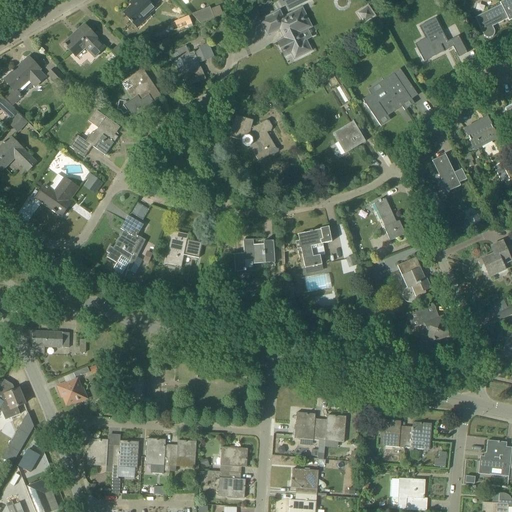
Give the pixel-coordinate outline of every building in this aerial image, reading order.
[(135,26),(154,8),(150,3),(153,0),(135,0),(136,1),(124,13),(130,20),(130,21),(132,23),(135,26)] [(262,0),(256,3),(261,14),(274,8),(270,0),(262,0)] [(277,0),(281,7),(286,6),(288,10),(308,0),(277,0)] [(509,20),(511,18),(511,0),(508,0),(500,4),(501,5),(475,18),(479,25),(484,35),(486,37),(489,38),(491,37),(493,35),(494,33),(494,30),(492,27),(508,19),(509,20)] [(368,5),(357,12),(364,23),(375,16),(368,5)] [(192,15),(196,19),(201,24),(214,18),(210,7),(192,15)] [(311,27),(302,9),(283,19),(279,12),(260,21),(267,35),(280,29),(285,39),(278,42),(285,56),(290,53),(294,61),(312,52),(306,39),(310,37),(306,29),(311,27)] [(448,43),(439,26),(435,19),(420,27),(435,56),(453,47),(459,57),(467,53),(458,37),(448,43)] [(379,21),(372,26),(376,31),(383,26),(379,21)] [(105,48),(96,38),(96,37),(84,25),(78,31),(79,32),(65,44),(64,45),(75,57),(85,48),(95,58),(105,48)] [(168,38),(163,40),(142,49),(144,55),(165,46),(170,44),(168,38)] [(129,53),(120,44),(112,52),(121,61),(129,53)] [(188,54),(185,47),(176,51),(177,53),(172,56),(174,61),(181,58),(185,67),(179,70),(182,77),(182,78),(184,77),(188,86),(198,81),(198,83),(206,79),(201,69),(198,70),(196,64),(204,60),(199,48),(198,48),(199,49),(188,54)] [(46,78),(39,71),(40,70),(29,58),(14,71),(13,70),(11,71),(12,72),(4,80),(13,89),(5,97),(13,106),(23,97),(17,91),(29,81),(35,87),(46,78)] [(61,89),(67,83),(55,69),(48,75),(61,89)] [(132,119),(154,103),(153,102),(158,99),(151,87),(153,85),(142,69),(121,84),(132,100),(123,106),(132,119)] [(422,103),(400,69),(384,80),(388,87),(375,95),(374,93),(363,100),(378,122),(387,116),(386,115),(401,105),(402,106),(411,100),(416,107),(422,103)] [(12,119),(17,114),(6,105),(2,110),(12,119)] [(114,143),(110,141),(120,128),(96,110),(88,122),(98,129),(88,143),(78,136),(70,148),(74,150),(77,145),(88,153),(92,147),(105,156),(114,143)] [(18,133),(28,122),(18,113),(17,114),(12,119),(8,124),(18,133)] [(255,127),(252,126),(253,121),(236,116),(230,138),(241,140),(242,144),(246,147),(250,147),(259,162),(277,151),(267,133),(271,130),(266,121),(255,127)] [(476,149),(498,138),(487,118),(465,130),(476,149)] [(345,154),(366,142),(353,121),(333,134),(345,154)] [(36,164),(23,150),(11,137),(0,147),(0,169),(2,171),(14,159),(27,172),(36,164)] [(469,153),(462,157),(465,164),(472,161),(473,161),(469,153)] [(448,192),(460,186),(445,155),(433,161),(448,192)] [(92,175),(84,187),(95,195),(103,183),(92,175)] [(66,205),(78,189),(64,178),(54,192),(45,186),(36,198),(61,216),(69,206),(66,205)] [(396,223),(385,199),(381,201),(380,200),(378,201),(379,202),(374,204),(385,228),(384,228),(390,241),(405,234),(399,221),(396,223)] [(107,258),(116,263),(111,272),(124,281),(137,257),(129,253),(138,239),(136,238),(144,225),(128,216),(121,229),(125,232),(121,238),(120,237),(113,248),(110,246),(107,252),(110,254),(107,258)] [(332,242),(329,227),(320,229),(321,230),(313,232),(313,231),(310,231),(310,232),(298,235),(299,241),(295,242),(297,250),(301,249),(305,268),(322,265),(320,256),(325,255),(322,244),(332,242)] [(199,258),(202,243),(181,239),(182,234),(173,231),(165,264),(181,267),(184,255),(199,258)] [(254,247),(253,240),(243,240),(244,254),(234,254),(235,272),(246,271),(246,269),(253,268),(253,264),(275,263),(273,241),(263,241),(264,247),(254,247)] [(490,277),(505,270),(503,265),(511,261),(503,242),(491,247),(494,254),(482,259),(490,277)] [(147,251),(143,261),(144,262),(149,264),(153,254),(147,251)] [(424,280),(419,269),(421,268),(416,258),(397,266),(412,299),(426,293),(425,291),(431,288),(427,279),(424,280)] [(366,287),(378,282),(372,266),(360,271),(366,287)] [(321,286),(330,285),(328,274),(320,275),(321,286)] [(498,321),(511,314),(511,307),(511,304),(494,312),(498,321)] [(439,318),(437,312),(434,306),(407,316),(412,329),(424,324),(431,343),(450,336),(443,317),(439,318)] [(68,348),(69,343),(69,333),(33,332),(33,347),(34,347),(34,354),(44,355),(44,348),(68,348)] [(511,339),(506,338),(498,336),(495,349),(504,351),(503,355),(511,357),(511,339)] [(87,399),(83,390),(78,378),(57,387),(60,394),(61,394),(66,406),(74,402),(75,404),(87,399)] [(152,398),(150,379),(134,380),(135,399),(152,398)] [(5,420),(20,414),(17,407),(25,404),(19,389),(15,391),(13,385),(4,380),(0,386),(0,408),(5,420)] [(23,421),(2,458),(12,464),(34,427),(30,418),(28,413),(23,421)] [(319,441),(321,420),(315,419),(315,414),(296,413),(294,439),(300,439),(313,440),(319,441)] [(344,443),(346,417),(327,416),(327,420),(321,420),(319,441),(318,451),(317,457),(317,459),(324,460),(325,442),(338,443),(344,443)] [(404,448),(406,427),(400,427),(401,422),(382,420),(380,446),(404,448)] [(429,450),(431,424),(413,423),(412,428),(406,427),(404,448),(429,450)] [(112,467),(114,446),(108,446),(108,441),(89,439),(88,465),(112,467)] [(169,472),(171,445),(165,445),(166,440),(147,439),(145,465),(164,466),(164,472),(169,472)] [(137,468),(139,442),(120,441),(120,446),(114,446),(112,467),(111,479),(118,479),(118,467),(137,468)] [(195,468),(196,442),(178,441),(177,446),(171,445),(169,472),(170,472),(170,466),(195,468)] [(509,469),(511,448),(506,448),(506,443),(488,441),(485,467),(509,469)] [(246,468),(248,449),(221,447),(220,472),(241,473),(241,468),(246,468)] [(433,466),(444,467),(445,460),(438,459),(434,459),(433,466)] [(317,496),(318,471),(292,469),(291,488),(296,488),(295,494),(317,496)] [(241,473),(220,472),(206,471),(205,478),(207,478),(207,482),(215,482),(215,478),(219,479),(218,497),(244,499),(245,480),(241,480),(241,473)] [(45,478),(26,485),(37,511),(48,511),(52,511),(45,493),(50,490),(45,478)] [(425,480),(399,479),(399,480),(392,479),(391,497),(398,498),(397,510),(426,511),(427,499),(424,499),(425,480)] [(511,500),(510,498),(509,497),(508,495),(506,494),(505,494),(503,493),(500,494),(497,494),(496,495),(494,497),(492,499),(492,501),(492,502),(492,503),(482,503),(481,511),(507,511),(508,506),(511,507),(511,500)] [(315,511),(317,496),(295,494),(295,500),(290,500),(289,511),(315,511)] [(12,502),(6,504),(8,511),(23,511),(20,503),(14,506),(12,502)]
